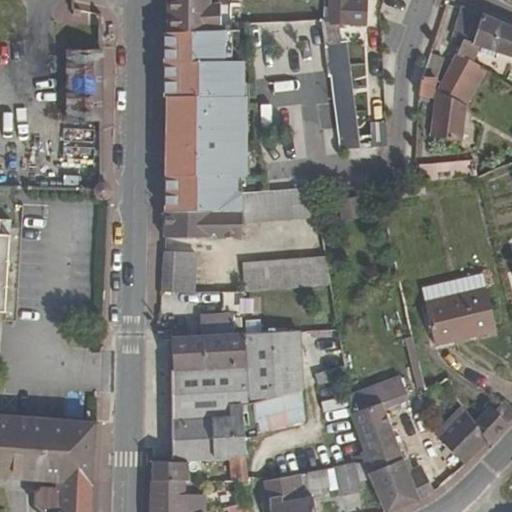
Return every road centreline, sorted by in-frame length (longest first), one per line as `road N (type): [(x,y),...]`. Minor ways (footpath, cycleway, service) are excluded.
road 1 (residential): [(128,0),(128,511)]
road 2 (unknown): [(128,405),(72,388),(51,360),(51,200)]
road 3 (unknown): [(13,0),(21,174)]
